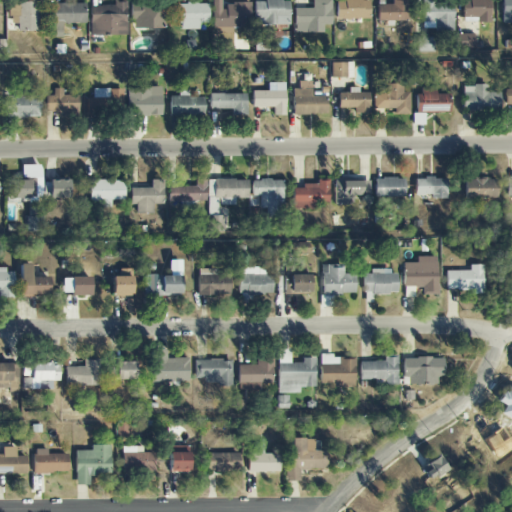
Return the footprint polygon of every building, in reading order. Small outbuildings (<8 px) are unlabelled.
[(249,3),(221,3),(221,0),(211,0),(211,33),(232,33),(232,27),(248,28),(249,3)] [(288,0),(257,0),(253,0),(253,25),(287,25),(288,0)] [(329,0),(311,0),(311,9),(294,8),(294,25),(305,26),(305,33),(321,33),(321,25),(329,25),(329,0)] [(368,19),(367,0),(334,0),(335,20),(368,19)] [(406,0),(390,0),(391,5),(376,4),(376,21),(406,22),(406,0)] [(489,0),(462,0),(462,22),(489,23),(489,0)] [(511,15),(511,0),(501,0),(502,21),(511,21),(511,15)] [(453,2),(422,1),(422,29),(452,30),(453,2)] [(17,32),(37,31),(37,2),(8,2),(8,24),(17,23),(17,32)] [(90,36),(126,35),(125,2),(113,2),(113,6),(89,6),(90,36)] [(132,29),(163,28),(163,3),(131,3),(132,29)] [(207,3),(179,4),(180,30),(198,30),(198,24),(207,23),(207,3)] [(84,4),(47,4),(47,33),(61,33),(61,24),(84,23),(84,4)] [(473,34),(456,34),(456,49),(473,49),(473,34)] [(433,38),(417,37),(416,52),(433,53),(433,38)] [(351,62),(330,63),(330,78),(351,78),(351,62)] [(292,115),(325,115),(325,96),(310,96),(310,81),(297,81),(297,89),(291,89),(292,115)] [(283,115),(283,83),(267,83),(267,91),(251,91),(251,107),(272,107),(272,115),(283,115)] [(408,93),(401,93),(401,84),(383,84),(383,93),(374,93),(373,109),(392,109),(392,115),(408,115),(408,93)] [(486,86),(462,85),(462,109),(498,111),(499,93),(486,92),(486,86)] [(160,88),(127,87),(126,116),(160,116),(160,88)] [(434,87),(416,88),(417,113),(448,112),(448,94),(434,94),(434,87)] [(45,114),(77,114),(77,96),(62,96),(62,88),(52,88),(52,96),(46,96),(45,114)] [(337,108),(352,108),(352,114),(367,113),(367,93),(357,93),(357,88),(347,88),(347,93),(337,93),(337,108)] [(92,89),(93,98),(84,98),(84,115),(121,115),(121,89),(92,89)] [(202,97),(187,97),(187,91),(177,92),(177,96),(169,96),(170,116),(203,116),(202,97)] [(244,116),(244,94),(209,94),(209,109),(230,109),(231,116),(244,116)] [(38,116),(38,96),(3,96),(3,117),(38,116)] [(403,197),(403,178),(374,178),(373,197),(403,197)] [(414,195),(430,195),(430,199),(446,199),(445,178),(414,178),(414,195)] [(67,179),(48,180),(49,199),(68,198),(67,179)] [(246,179),(212,180),(213,198),(220,198),(220,205),(234,205),(233,199),(246,198),(246,179)] [(465,199),(496,198),(495,179),(464,179),(465,199)] [(8,180),(9,198),(35,198),(34,180),(8,180)] [(110,200),(123,200),(122,180),(89,181),(89,202),(100,202),(100,208),(110,207),(110,200)] [(130,205),(136,205),(136,214),(151,214),(151,204),(162,204),(162,180),(149,180),(150,188),(129,188),(130,205)] [(205,180),(194,180),(194,186),(168,186),(168,201),(204,201),(205,180)] [(282,180),(251,180),(251,197),(259,197),(258,211),(282,212),(282,180)] [(368,180),(333,181),(334,205),(350,205),(349,195),(369,194),(368,180)] [(327,203),(328,183),(302,182),(301,188),(292,188),(292,209),(314,210),(315,203),(327,203)] [(224,232),(224,216),(216,216),(217,198),(208,198),(208,232),(224,232)] [(41,207),(26,208),(26,232),(42,232),(41,207)] [(307,243),(289,243),(289,253),(307,253),(307,243)] [(415,263),(401,263),(402,287),(420,287),(420,295),(436,295),(435,257),(415,257),(415,263)] [(47,277),(30,277),(29,264),(19,264),(19,296),(47,296),(47,277)] [(353,274),(342,274),(342,265),(320,265),(321,295),(353,295),(353,274)] [(445,271),(445,290),(469,290),(469,294),(482,294),(481,265),(468,265),(468,271),(445,271)] [(12,272),(4,272),(4,269),(0,269),(0,298),(12,298),(12,272)] [(130,296),(131,269),(118,269),(118,277),(111,276),(111,296),(130,296)] [(216,269),(197,269),(197,296),(228,296),(228,275),(216,275),(216,269)] [(362,272),(362,294),(395,294),(395,271),(362,272)] [(179,295),(179,275),(142,276),(143,296),(179,295)] [(284,293),(308,293),(308,275),(284,275),(284,293)] [(88,277),(70,277),(70,296),(89,296),(88,277)] [(186,358),(166,358),(165,350),(152,350),(153,383),(187,382),(186,358)] [(277,394),(298,394),(298,388),(313,387),(313,358),(300,358),(300,363),(289,363),(289,350),(277,350),(277,394)] [(359,380),(383,380),(383,385),(395,385),(395,355),(383,355),(383,361),(358,361),(359,380)] [(318,385),(352,386),(353,357),(319,356),(318,385)] [(255,366),(237,365),(237,389),(260,390),(260,384),(271,385),(271,359),(255,358),(255,366)] [(441,358),(402,358),(402,384),(435,385),(435,377),(441,377),(441,358)] [(193,360),(194,378),(203,378),(204,385),(230,385),(230,360),(193,360)] [(65,386),(98,386),(98,361),(82,361),(83,367),(64,367),(65,386)] [(134,362),(110,362),(110,380),(134,380),(134,362)] [(16,363),(0,363),(0,389),(15,390),(16,363)] [(21,389),(49,390),(50,381),(57,381),(58,364),(22,363),(21,377),(21,389)] [(277,454),(263,454),(262,439),(248,440),(249,472),(278,472),(277,454)] [(324,470),(324,451),(313,451),(313,439),(291,439),(291,467),(286,467),(286,481),(299,481),(299,470),(324,470)] [(109,445),(90,445),(90,450),(74,451),(74,485),(88,485),(88,475),(109,475),(109,445)] [(14,447),(2,447),(2,455),(0,454),(0,473),(25,474),(25,456),(14,456),(14,447)] [(142,447),(122,447),(122,472),(153,473),(154,453),(142,453),(142,447)] [(46,454),(46,449),(32,449),(33,473),(67,473),(66,454),(46,454)] [(168,472),(187,472),(187,453),(169,453),(168,472)] [(206,454),(206,472),(230,471),(230,468),(237,467),(237,453),(206,454)] [(429,481),(445,470),(436,456),(420,467),(429,481)]
